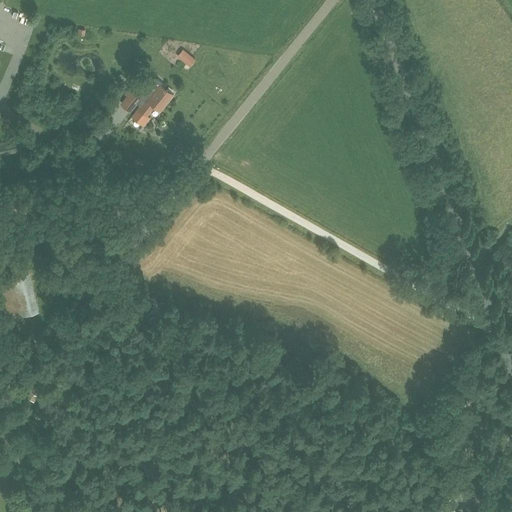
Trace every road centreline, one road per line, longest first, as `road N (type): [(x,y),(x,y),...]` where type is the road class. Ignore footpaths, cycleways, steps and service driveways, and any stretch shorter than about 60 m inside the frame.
road 1 (unclassified): [(0,368),(68,319),(122,260),(335,0)]
road 2 (tertiary): [(502,340),(375,0)]
road 3 (track): [(199,165),(498,331)]
